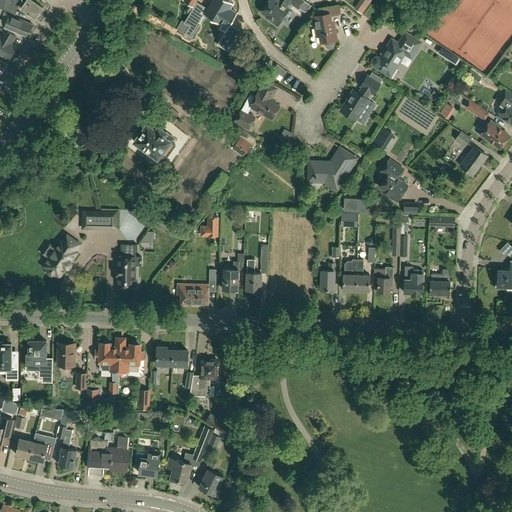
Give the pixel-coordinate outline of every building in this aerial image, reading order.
[(16,15),(17,10),(11,7),(12,0),(6,0),(4,8),(16,15)] [(17,10),(19,0),(12,0),(11,7),(17,10)] [(39,11),(43,7),(33,0),(23,0),(25,2),(21,7),(35,17),(36,16),(38,16),(40,14),(39,11)] [(220,27),(218,30),(224,33),(235,14),(228,10),(232,4),(226,0),(211,0),(202,16),(216,24),(220,27)] [(269,19),(278,24),(292,3),(305,12),(311,5),(304,0),(303,0),(303,1),(301,0),(280,0),(280,2),(277,0),(269,0),(262,11),(270,17),(269,19)] [(355,8),(362,13),(365,8),(359,3),(355,8)] [(197,14),(191,11),(185,21),(190,24),(197,14)] [(321,35),(322,42),(325,42),(325,44),(327,48),(330,49),(332,48),(334,47),(335,42),(334,40),(337,40),(334,23),(331,24),(329,13),(314,16),(318,36),(321,35)] [(192,36),(201,21),(200,20),(202,18),(197,14),(190,24),(185,33),(192,36)] [(33,24),(10,15),(5,27),(5,28),(25,36),(33,24)] [(16,35),(5,29),(1,37),(0,36),(0,52),(10,58),(17,46),(11,43),(16,35)] [(391,76),(404,54),(411,58),(421,42),(406,32),(399,43),(392,38),(380,57),(379,57),(377,57),(376,57),(374,59),(373,60),(372,62),(373,63),(374,65),(391,76)] [(233,40),(224,34),(217,44),(228,51),(234,41),(233,40)] [(452,53),(442,46),(438,52),(448,59),(456,64),(460,58),(452,53)] [(374,93),(380,83),(367,76),(361,85),(364,86),(359,93),(354,90),(341,110),(356,119),(368,99),(366,97),(370,91),(374,93)] [(273,118),(280,106),(269,100),(276,88),(264,81),(259,91),(258,91),(255,96),(250,93),(245,103),(241,109),(235,121),(249,128),(255,117),(248,113),(252,106),(273,118)] [(511,122),(511,94),(506,90),(499,100),(506,105),(499,115),(509,122),(510,121),(511,122)] [(489,112),(470,99),(464,107),(484,120),(489,112)] [(451,118),(458,108),(450,103),(444,113),(451,118)] [(501,147),(510,135),(500,128),(500,127),(491,120),(481,134),(490,141),(491,140),(501,147)] [(169,153),(175,145),(172,142),(175,138),(159,126),(157,129),(153,126),(152,127),(147,124),(135,140),(158,157),(164,149),(169,153)] [(374,142),(383,148),(393,132),(384,126),(374,142)] [(461,131),(456,139),(465,146),(471,138),(461,131)] [(395,136),(387,153),(393,156),(402,140),(395,136)] [(251,144),(240,137),(233,147),(244,155),(251,144)] [(337,189),(357,158),(339,146),(330,161),(310,160),(309,180),(325,181),(337,189)] [(473,174),(487,155),(475,146),(461,165),(473,174)] [(397,201),(408,185),(398,178),(404,169),(389,159),(380,173),(387,177),(381,186),(392,194),(390,196),(397,201)] [(345,210),(369,211),(369,206),(359,205),(359,199),(346,199),(345,210)] [(147,225),(154,215),(146,209),(139,219),(147,225)] [(84,227),(117,228),(117,212),(84,211),(84,227)] [(351,226),(357,226),(358,213),(342,213),(342,222),(351,223),(351,226)] [(401,225),(400,256),(401,256),(401,260),(407,260),(408,235),(405,235),(405,224),(411,224),(411,215),(401,214),(401,225)] [(209,235),(218,236),(218,217),(209,217),(209,226),(202,226),(202,233),(209,233),(209,235)] [(401,225),(394,225),(393,255),(400,256),(401,225)] [(75,250),(79,244),(67,235),(62,241),(44,266),(48,269),(48,271),(50,274),(52,275),(55,274),(59,277),(77,252),(75,250)] [(119,274),(117,274),(117,277),(118,277),(118,286),(135,286),(135,265),(135,257),(130,257),(130,251),(137,251),(137,245),(122,244),(122,251),(123,251),(123,256),(119,256),(119,265),(117,265),(117,268),(119,268),(119,274)] [(333,257),(340,257),(341,247),(333,246),(333,257)] [(262,290),(262,273),(255,273),(255,259),(247,259),(247,289),(262,290)] [(343,290),(357,290),(357,259),(353,259),(353,261),(348,261),(345,263),(345,273),(344,273),(343,290)] [(357,259),(357,290),(369,291),(370,274),(363,274),(364,259),(357,259)] [(504,289),(504,287),(511,286),(511,260),(511,270),(498,270),(498,281),(496,281),(495,288),(504,289)] [(239,289),(239,269),(239,261),(234,261),(233,269),(224,269),(223,289),(239,289)] [(334,289),(335,263),(330,263),(330,270),(322,270),(322,289),(334,289)] [(374,277),(379,277),(378,291),(390,292),(390,286),(393,286),(394,267),(386,266),(386,268),(375,268),(374,277)] [(413,266),(405,266),(405,292),(423,293),(423,280),(424,270),(413,270),(413,266)] [(450,294),(450,269),(443,268),(442,274),(431,273),(431,293),(450,294)] [(208,303),(208,284),(182,284),(178,284),(178,294),(181,294),(181,302),(208,303)] [(26,353),(26,364),(40,365),(40,371),(40,376),(43,376),(43,381),(53,382),(53,358),(46,358),(47,340),(37,340),(37,339),(35,337),(33,337),(31,338),(31,340),(30,340),(30,353),(26,353)] [(0,368),(6,369),(6,380),(18,380),(18,357),(11,357),(11,343),(3,343),(3,341),(0,341),(0,368)] [(120,372),(120,371),(121,346),(111,346),(111,344),(109,344),(107,342),(104,342),(103,343),(101,343),(100,350),(97,350),(96,357),(100,357),(99,363),(100,363),(100,369),(112,370),(118,370),(118,372),(120,372)] [(74,365),(75,344),(58,343),(58,364),(74,365)] [(143,358),(144,351),(141,351),(141,345),(139,345),(138,344),(134,343),(133,345),(131,345),(131,346),(121,346),(120,371),(128,371),(128,370),(139,370),(139,364),(140,364),(140,358),(143,358)] [(157,363),(172,364),(173,349),(167,349),(167,346),(157,346),(157,363)] [(187,365),(188,350),(173,349),(172,364),(187,365)] [(218,360),(217,360),(216,359),(212,359),(211,360),(209,360),(202,360),(202,374),(202,377),(201,387),(191,387),(191,388),(190,395),(207,396),(207,388),(209,385),(210,377),(218,377),(218,360)] [(185,387),(191,388),(193,374),(194,372),(188,371),(185,387)] [(86,389),(87,372),(77,372),(76,388),(86,389)] [(73,392),(69,380),(58,383),(61,395),(73,392)] [(110,392),(119,393),(119,383),(110,382),(110,392)] [(98,389),(87,388),(86,408),(91,408),(97,400),(98,389)] [(140,407),(149,407),(149,395),(140,395),(140,407)] [(17,415),(15,426),(23,428),(26,418),(28,407),(20,405),(17,416),(17,415)] [(61,419),(60,425),(67,426),(68,420),(70,411),(63,409),(61,419)] [(87,409),(81,411),(83,415),(87,417),(90,417),(87,409)] [(209,416),(208,416),(207,418),(206,421),(227,434),(231,427),(210,414),(209,416)] [(0,446),(4,432),(10,433),(13,420),(2,417),(0,423),(0,446)] [(60,425),(57,436),(64,438),(62,448),(61,447),(60,453),(61,453),(59,464),(73,467),(75,456),(77,456),(78,451),(76,451),(77,450),(74,449),(69,448),(73,430),(67,429),(67,426),(60,425)] [(31,448),(29,457),(43,460),(44,457),(46,447),(53,449),(56,438),(48,436),(35,433),(33,440),(31,448)] [(213,433),(210,440),(207,447),(216,451),(221,436),(213,433)] [(126,470),(128,436),(117,435),(117,447),(111,447),(110,465),(110,469),(126,470)] [(101,439),(98,436),(95,436),(92,438),(90,438),(88,464),(110,465),(111,447),(107,446),(107,439),(101,439)] [(20,437),(16,453),(29,457),(31,448),(33,440),(20,437)] [(207,447),(210,440),(202,437),(195,456),(202,459),(207,447)] [(158,474),(160,454),(137,451),(135,464),(140,465),(139,472),(158,474)] [(190,463),(192,454),(186,452),(184,462),(170,458),(167,466),(173,468),(171,477),(186,481),(191,463),(190,463)] [(214,494),(223,476),(212,470),(215,462),(209,460),(206,468),(208,469),(199,487),(214,494)] [(93,478),(106,478),(106,468),(93,468),(93,478)] [(14,511),(18,511),(20,509),(3,503),(1,509),(0,508),(0,511),(12,511),(13,511),(14,511)]
